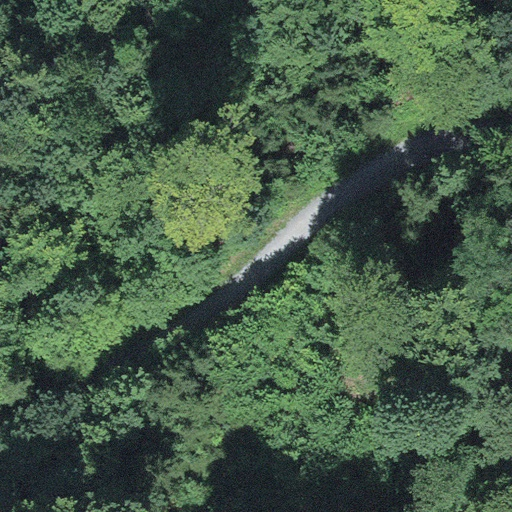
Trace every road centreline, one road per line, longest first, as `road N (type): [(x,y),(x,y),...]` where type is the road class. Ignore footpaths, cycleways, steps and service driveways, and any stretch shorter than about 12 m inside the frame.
road 1 (track): [(0,440),(18,421),(216,307),(385,164),(511,128)]
road 2 (trunk): [(511,282),(112,511)]
